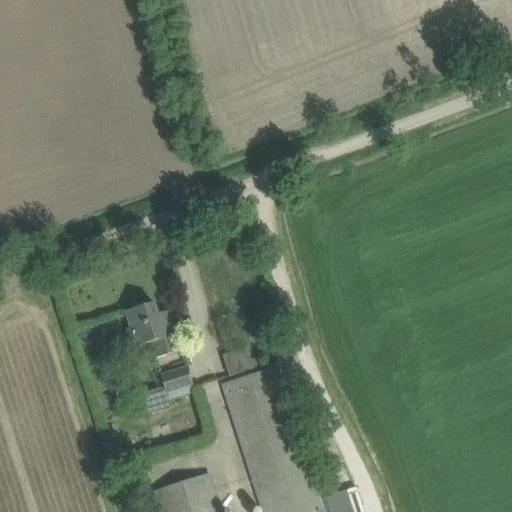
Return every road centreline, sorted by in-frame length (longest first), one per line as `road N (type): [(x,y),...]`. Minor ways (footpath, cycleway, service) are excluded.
road 1 (unclassified): [(120,234),(511,84)]
road 2 (track): [(132,0),(194,206)]
